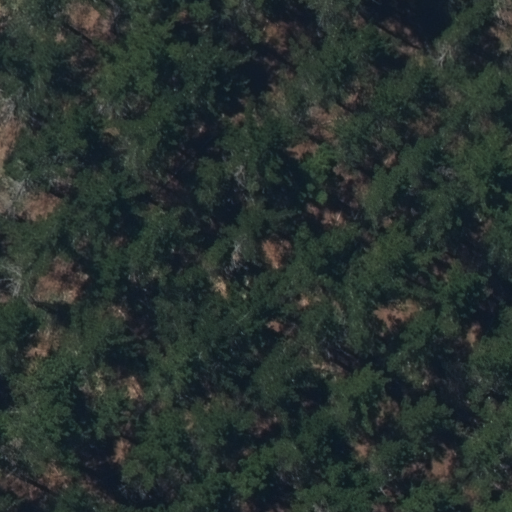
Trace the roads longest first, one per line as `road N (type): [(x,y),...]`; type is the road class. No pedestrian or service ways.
road 1 (track): [(0,61),(511,14)]
road 2 (track): [(0,384),(24,511)]
